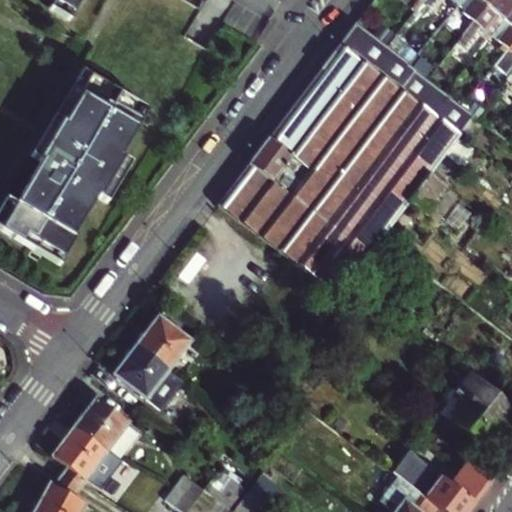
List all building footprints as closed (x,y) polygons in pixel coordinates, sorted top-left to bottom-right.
[(53,0),(58,2),(56,5),(76,17),(86,0),(53,0)] [(465,21),(471,26),(491,0),(472,0),(463,13),(468,17),(465,21)] [(479,26),(491,35),(511,9),(511,0),(491,0),(471,26),(476,30),(479,26)] [(505,53),(511,43),(511,9),(491,35),(503,44),(499,48),(505,53)] [(268,139),(248,165),(217,206),(337,296),(347,283),(378,242),(409,203),(427,217),(448,189),(430,175),(445,155),(459,136),(475,115),(463,106),(446,93),(428,79),(411,66),(387,48),(386,50),(354,26),(293,105),(268,139)] [(5,198),(0,206),(0,230),(59,266),(75,239),(72,238),(96,197),(106,203),(130,163),(120,157),(147,110),(81,70),(30,156),(40,162),(15,204),(5,198)] [(136,347),(168,371),(190,342),(158,318),(136,347)] [(168,371),(136,347),(115,376),(161,411),(183,383),(168,371)] [(511,408),(468,375),(439,414),(481,447),(511,408)] [(73,428),(105,452),(119,459),(139,433),(95,399),(73,428)] [(67,469),(83,481),(96,489),(115,462),(104,454),(105,452),(73,428),(52,457),(67,469)] [(401,462),(392,473),(397,477),(438,508),(443,511),(469,511),(490,485),(465,465),(449,486),(440,479),(434,487),(401,462)] [(67,469),(53,488),(71,497),(83,481),(67,469)] [(231,480),(219,471),(204,491),(216,500),(231,480)] [(184,476),(175,488),(195,503),(204,491),(184,476)] [(434,511),(438,508),(397,477),(379,501),(394,511),(434,511)] [(243,489),(231,480),(216,500),(228,509),(243,489)] [(71,497),(53,488),(48,485),(33,511),(79,511),(84,504),(71,497)] [(165,501),(179,511),(187,511),(195,503),(175,488),(165,501)] [(252,511),(270,511),(278,501),(267,492),(260,502),(252,511)] [(252,511),(260,502),(248,493),(233,511),(252,511)]
